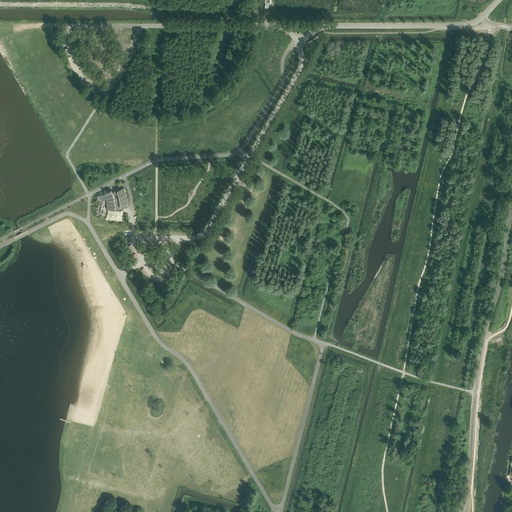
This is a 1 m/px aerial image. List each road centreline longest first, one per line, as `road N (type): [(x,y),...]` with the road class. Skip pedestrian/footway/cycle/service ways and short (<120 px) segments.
road 1 (unclassified): [(297,41),(300,66),(207,228),(182,238),(158,278),(143,262)]
road 2 (unknown): [(0,3),(220,8),(224,26)]
road 3 (unclassified): [(297,41),(331,25),(463,25),(498,0)]
road 4 (unclassified): [(297,41),(281,27),(140,24)]
